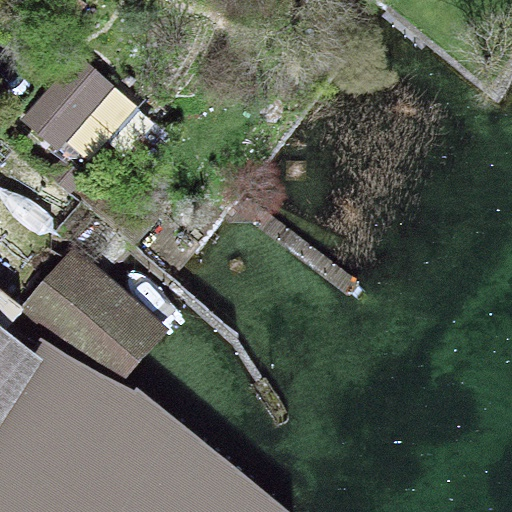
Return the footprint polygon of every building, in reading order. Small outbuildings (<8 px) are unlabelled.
[(29,122),(60,148),(100,101),(69,75),(29,122)] [(39,349),(77,374),(113,391),(161,336),(71,257),(21,314),(8,328),(39,349)] [(0,297),(0,408),(39,349),(8,328),(21,314),(0,297)] [(0,511),(110,511),(160,426),(113,391),(77,374),(39,349),(0,408),(0,511)] [(275,511),(160,426),(110,511),(275,511)]
